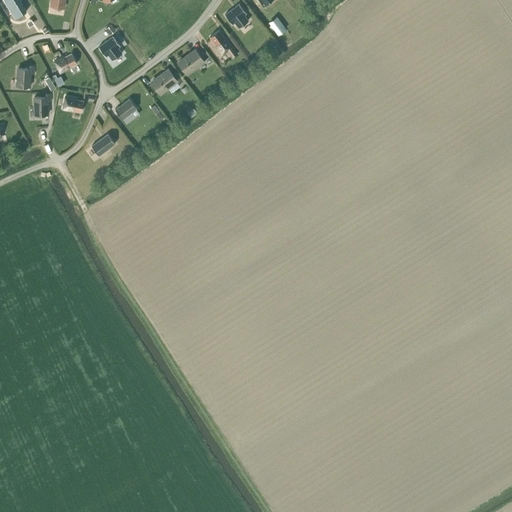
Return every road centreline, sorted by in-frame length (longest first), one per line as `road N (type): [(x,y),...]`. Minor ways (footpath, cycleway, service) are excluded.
road 1 (track): [(83,208),(123,290),(269,511)]
road 2 (residential): [(217,0),(190,34),(101,93)]
road 3 (residential): [(0,183),(78,146),(101,93)]
